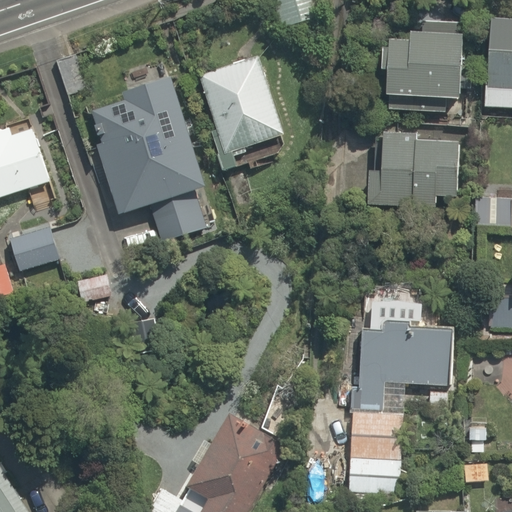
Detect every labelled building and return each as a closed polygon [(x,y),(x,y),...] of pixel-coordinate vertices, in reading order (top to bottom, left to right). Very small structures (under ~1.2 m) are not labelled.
[(313,0),(274,0),(283,24),(317,12),(313,0)] [(511,9),(496,9),(490,106),(511,106),(511,9)] [(380,112),(442,115),(443,103),(454,103),(457,20),(383,17),(380,112)] [(213,171),(235,165),(234,159),(244,156),(241,146),(275,136),(250,50),(183,69),(213,171)] [(99,139),(86,143),(108,213),(146,201),(159,242),(200,229),(188,191),(198,188),(162,73),(119,87),(122,98),(89,108),(99,139)] [(0,194),(49,178),(31,126),(12,132),(10,127),(0,130),(0,194)] [(364,202),(434,208),(435,195),(454,196),(459,141),(370,133),(364,202)] [(12,230),(0,235),(0,272),(26,261),(12,230)] [(511,266),(506,266),(505,283),(487,282),(484,333),(511,333),(511,266)] [(455,296),(368,290),(365,325),(356,324),(350,407),(379,408),(381,382),(449,387),(455,296)] [(173,491),(158,484),(143,511),(249,511),(284,444),(215,409),(173,491)] [(347,456),(399,457),(400,411),(348,410),(347,456)] [(323,451),(302,451),(301,500),(323,501),(323,451)] [(399,457),(347,456),(346,492),(399,493),(399,457)] [(0,511),(25,511),(0,473),(0,511)]
